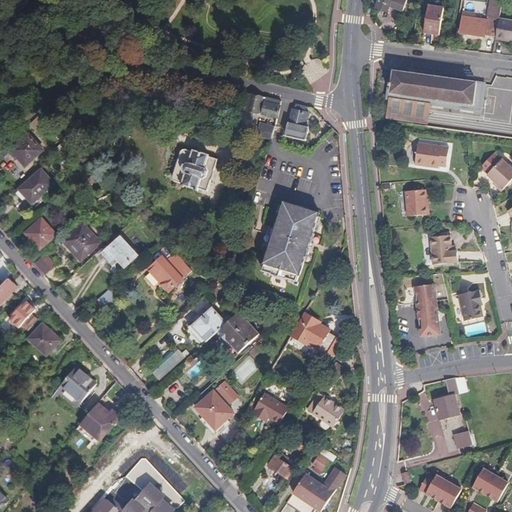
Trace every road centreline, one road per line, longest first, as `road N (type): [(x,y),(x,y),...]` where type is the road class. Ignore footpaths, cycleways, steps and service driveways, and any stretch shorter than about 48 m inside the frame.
road 1 (residential): [(247,511),(0,239)]
road 2 (residential): [(0,99),(126,67),(184,70),(319,102),(353,98)]
road 3 (secondary): [(381,378),(353,98)]
road 4 (residential): [(511,66),(349,48)]
road 5 (residential): [(511,362),(381,378)]
road 6 (residential): [(473,206),(488,229),(511,322)]
